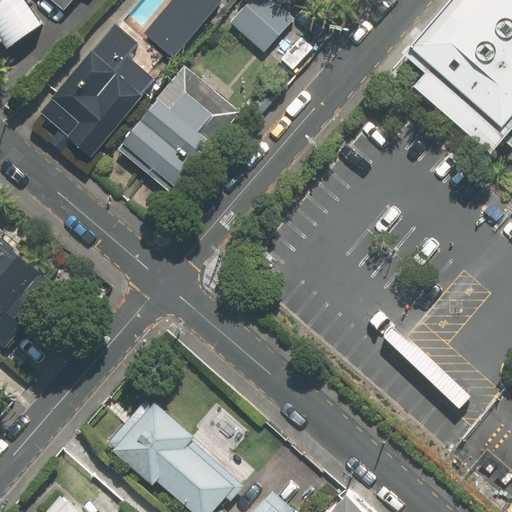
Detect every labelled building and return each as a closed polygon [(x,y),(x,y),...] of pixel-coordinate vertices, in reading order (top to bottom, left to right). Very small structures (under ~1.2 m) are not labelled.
[(0,0),(0,45),(3,42),(8,49),(43,24),(26,0),(7,0),(3,3),(0,0)] [(53,0),(66,11),(75,0),(53,0)] [(174,0),(145,34),(175,60),(224,3),(220,0),(174,0)] [(249,0),(230,21),(266,53),(297,19),(276,0),(249,0)] [(511,122),(511,0),(454,0),(414,47),(507,128),(511,122)] [(144,46),(117,23),(36,115),(89,161),(160,79),(134,57),(144,46)] [(162,102),(119,150),(167,193),(213,143),(200,131),(214,116),(180,85),(163,103),(162,102)] [(57,285),(0,237),(0,338),(8,345),(57,285)] [(156,404),(112,451),(151,486),(157,481),(190,511),(211,511),(234,488),(189,446),(194,440),(156,404)] [(363,511),(348,496),(331,511),(363,511)] [(253,511),(279,511),(266,499),(253,511)] [(121,511),(118,510),(116,511),(82,511),(70,501),(60,511),(121,511)]
